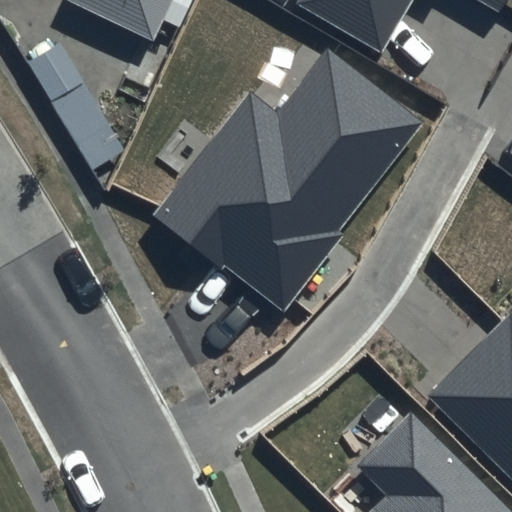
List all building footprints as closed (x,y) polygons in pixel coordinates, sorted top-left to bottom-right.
[(68,0),(47,44),(131,84),(147,51),(150,52),(160,31),(177,38),(195,0),(68,0)] [(298,0),(296,4),(381,53),(411,0),(475,0),(500,15),(508,0),(298,0)] [(421,121),(327,50),(275,117),(247,96),(157,214),(286,311),(344,235),(338,231),(421,121)] [(121,158),(58,53),(29,70),(93,175),(121,158)] [(511,313),(510,312),(428,396),(511,477),(511,313)] [(511,511),(511,509),(410,409),(356,464),(388,495),(370,511),(511,511)]
